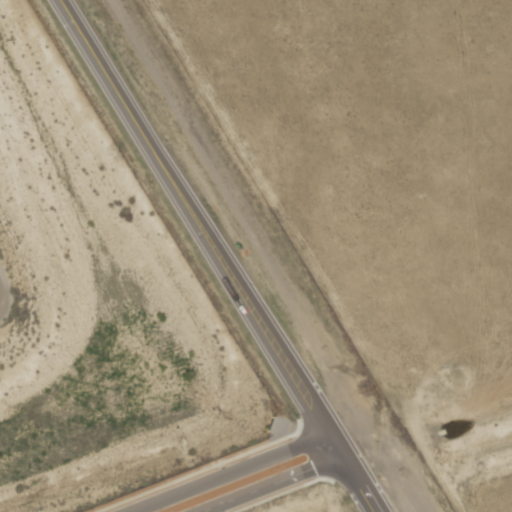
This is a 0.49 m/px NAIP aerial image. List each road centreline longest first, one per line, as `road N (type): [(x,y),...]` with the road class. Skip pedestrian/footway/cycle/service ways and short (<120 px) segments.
road 1 (secondary): [(68,0),(374,511)]
road 2 (residential): [(324,429),(114,511)]
road 3 (residential): [(195,511),(337,452)]
